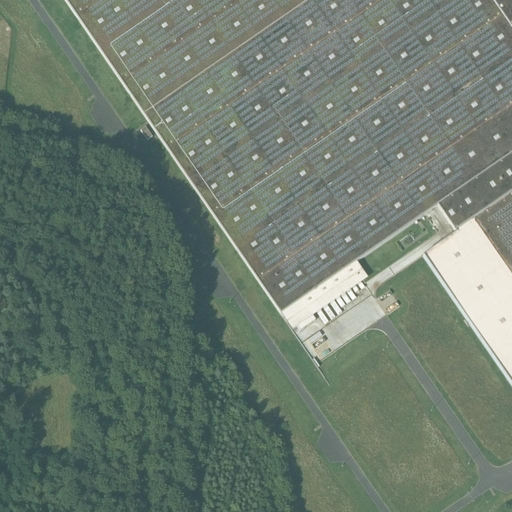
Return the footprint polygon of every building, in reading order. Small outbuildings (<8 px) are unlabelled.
[(511,0),(63,0),(281,316),(302,301),(356,263),(437,208),(511,156),(511,0)] [(511,156),(437,208),(455,234),(471,222),(511,194),(511,156)] [(511,194),(471,222),(511,281),(511,194)] [(368,279),(356,263),(302,301),(313,317),(368,279)] [(313,317),(302,301),(281,316),(292,332),(297,328),(300,332),(315,321),(313,317)]
